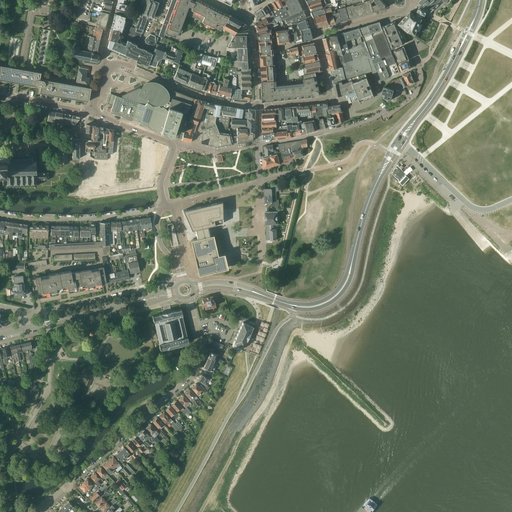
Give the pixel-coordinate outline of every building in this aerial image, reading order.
[(117,2),(116,8),(125,10),(126,7),(129,7),(130,3),(131,0),(125,0),(124,4),(117,2)] [(152,0),(142,0),(138,13),(140,14),(150,17),(152,18),(158,2),(152,0)] [(165,33),(176,0),(171,0),(158,36),(159,36),(163,38),(165,33)] [(189,0),(176,0),(165,33),(176,37),(188,4),(189,0)] [(189,0),(188,4),(192,7),(188,15),(221,31),(222,28),(223,28),(229,15),(222,12),(222,11),(210,5),(199,0),(189,0)] [(272,2),(268,5),(273,14),(276,18),(280,16),(282,20),(283,20),(286,18),(289,16),(292,15),(303,9),(298,0),(288,0),(283,3),(284,6),(280,8),(276,10),(272,2)] [(333,0),(326,2),(326,3),(310,7),(311,11),(324,7),(324,6),(326,5),(326,6),(332,5),(337,3),(336,1),(335,0),(333,0)] [(355,0),(345,3),(345,4),(349,18),(374,11),(370,0),(355,0)] [(386,5),(381,0),(370,0),(374,11),(385,8),(386,5)] [(434,0),(425,8),(427,10),(428,10),(428,11),(431,12),(440,4),(440,3),(441,2),(443,0),(445,3),(448,0),(434,0)] [(337,6),(341,21),(349,18),(345,4),(337,6)] [(312,12),(314,17),(326,14),(333,12),(331,7),(333,7),(332,5),(326,6),(327,7),(328,7),(328,8),(325,9),(325,8),(324,8),(312,12)] [(333,7),(331,7),(333,12),(333,16),(334,17),(336,22),(341,21),(337,6),(337,5),(333,7)] [(420,32),(423,24),(420,23),(422,19),(423,15),(425,16),(427,10),(425,8),(420,6),(418,9),(417,12),(415,16),(411,12),(410,11),(409,12),(405,17),(398,24),(399,24),(408,32),(414,34),(414,35),(415,35),(416,34),(417,31),(420,32)] [(257,22),(266,17),(270,15),(268,12),(264,15),(262,12),(261,9),(256,13),(257,21),(257,22)] [(303,9),(292,15),(289,16),(286,18),(283,20),(282,20),(278,22),(277,23),(278,25),(279,27),(285,25),(286,27),(307,18),(306,15),(303,9)] [(109,14),(106,13),(99,11),(96,24),(95,27),(105,29),(106,27),(107,22),(109,14)] [(123,29),(125,20),(126,17),(121,16),(121,15),(115,14),(113,20),(113,23),(112,23),(111,29),(120,32),(122,32),(123,29)] [(146,20),(148,21),(150,17),(140,14),(139,17),(135,28),(136,28),(135,32),(141,33),(146,20)] [(272,27),(276,26),(278,25),(277,23),(278,22),(276,18),(273,14),(270,15),(266,17),(257,22),(254,23),(257,28),(271,24),(271,27),(272,27)] [(326,14),(314,17),(314,18),(314,17),(314,18),(315,19),(315,21),(316,22),(318,27),(329,24),(327,18),(326,14)] [(229,15),(223,28),(234,34),(241,22),(238,20),(235,18),(233,17),(229,15)] [(329,24),(330,24),(336,22),(334,17),(333,16),(327,18),(329,24)] [(290,35),(290,36),(291,36),(293,35),(292,32),(310,28),(307,19),(289,27),(290,29),(290,35)] [(401,34),(395,21),(383,26),(392,48),(405,43),(406,40),(404,37),(402,34),(401,34)] [(245,28),(247,25),(241,22),(234,34),(234,35),(233,35),(227,47),(248,47),(248,41),(250,41),(248,29),(247,30),(245,28)] [(369,25),(371,33),(376,47),(381,58),(392,54),(387,42),(382,29),(382,30),(380,24),(380,22),(379,22),(377,23),(376,23),(374,24),(371,25),(369,25)] [(271,27),(271,24),(257,28),(257,29),(258,33),(272,29),(273,29),(272,27),(271,27)] [(369,25),(360,28),(374,64),(381,82),(387,79),(389,76),(383,60),(382,60),(381,58),(371,33),(369,25)] [(93,37),(97,38),(103,40),(103,39),(103,37),(105,30),(105,29),(95,27),(95,28),(93,37)] [(141,33),(135,32),(136,28),(135,28),(130,27),(128,35),(139,40),(141,33)] [(293,35),(291,36),(292,42),(294,42),(295,43),(313,39),(310,28),(292,32),(293,35)] [(345,32),(352,60),(346,62),(346,63),(347,66),(343,67),(341,67),(339,68),(330,70),(334,84),(337,83),(356,76),(366,74),(372,72),(377,85),(381,83),(381,82),(376,69),(374,64),(360,28),(345,32)] [(108,45),(108,48),(110,49),(125,55),(130,42),(127,40),(126,44),(118,41),(120,32),(111,29),(110,35),(109,38),(108,40),(110,40),(109,41),(108,45)] [(272,29),(258,33),(260,43),(273,42),(272,29)] [(290,35),(290,29),(277,31),(277,35),(275,35),(276,44),(291,42),(290,36),(290,35)] [(338,34),(346,62),(352,60),(345,32),(344,32),(343,33),(342,33),(340,34),(338,34)] [(155,36),(150,34),(145,38),(144,42),(143,44),(154,49),(158,38),(155,37),(155,36)] [(337,34),(331,36),(334,48),(335,48),(335,49),(334,49),(338,65),(343,64),(343,67),(347,66),(346,62),(338,34),(337,34)] [(90,36),(88,50),(99,52),(100,52),(100,51),(100,50),(100,49),(101,48),(101,46),(101,44),(103,40),(97,38),(93,37),(90,36)] [(323,39),(323,38),(323,39),(326,52),(334,49),(335,49),(335,48),(334,48),(331,36),(330,36),(330,37),(323,39)] [(131,42),(130,42),(125,55),(131,58),(134,59),(136,60),(136,62),(141,64),(147,67),(148,64),(154,49),(143,44),(142,48),(141,48),(139,47),(136,46),(137,44),(131,42)] [(163,55),(162,58),(170,60),(169,63),(171,63),(177,48),(176,48),(177,44),(174,42),(172,46),(170,52),(165,51),(163,55)] [(260,54),(261,56),(261,57),(274,54),(274,52),(274,49),(273,49),(273,42),(260,43),(260,50),(260,54)] [(154,49),(148,64),(156,67),(156,66),(158,67),(160,63),(162,58),(163,55),(165,51),(166,47),(156,43),(154,49)] [(305,63),(319,59),(318,53),(315,43),(302,45),(302,46),(304,54),(305,56),(303,56),(305,63)] [(96,62),(99,60),(100,57),(98,54),(94,53),(94,52),(79,50),(80,46),(75,46),(72,58),(83,59),(82,62),(86,63),(86,60),(96,62)] [(395,54),(396,54),(397,56),(406,53),(404,46),(403,46),(394,50),(394,51),(395,54)] [(249,60),(248,47),(227,47),(226,51),(231,51),(231,56),(226,56),(226,59),(230,60),(229,67),(229,68),(235,68),(235,72),(250,71),(250,70),(250,68),(249,60),(248,60),(249,60)] [(296,57),(296,56),(300,56),(298,47),(291,48),(287,49),(288,55),(289,59),(296,57)] [(184,51),(177,48),(171,63),(173,64),(173,62),(179,64),(184,51)] [(334,49),(326,52),(327,58),(328,58),(328,59),(329,62),(329,64),(329,65),(329,66),(330,68),(330,70),(339,68),(338,65),(334,49)] [(217,58),(206,56),(200,53),(197,62),(214,68),(217,58)] [(408,57),(406,53),(397,56),(398,59),(397,59),(398,63),(409,59),(408,58),(408,57)] [(261,56),(261,66),(275,65),(275,64),(273,65),(272,55),(274,55),(274,54),(261,57),(261,56)] [(393,56),(386,59),(389,66),(389,65),(395,63),(396,63),(393,56)] [(412,67),(410,63),(409,61),(399,64),(401,71),(411,68),(411,67),(412,67)] [(174,78),(173,79),(187,84),(192,73),(195,65),(196,63),(192,62),(190,69),(179,64),(176,72),(174,78)] [(300,71),(298,71),(299,72),(299,76),(301,75),(305,74),(304,71),(313,69),(321,66),(320,63),(306,67),(300,68),(300,71)] [(0,79),(12,82),(14,82),(13,85),(15,84),(17,83),(17,82),(38,86),(39,86),(41,86),(41,88),(40,93),(82,100),(89,102),(91,88),(90,88),(91,88),(87,87),(42,80),(40,79),(41,73),(19,69),(20,66),(16,68),(15,68),(0,65),(0,79)] [(192,73),(187,84),(195,88),(200,76),(199,76),(201,70),(201,69),(202,67),(195,65),(192,73)] [(262,81),(275,81),(276,80),(275,65),(261,66),(262,81)] [(90,68),(89,68),(79,66),(77,77),(76,83),(88,85),(89,78),(86,77),(87,72),(88,72),(89,72),(90,68)] [(313,69),(304,71),(305,74),(305,75),(306,74),(308,74),(313,73),(315,72),(316,73),(322,71),(321,66),(313,69)] [(235,68),(229,68),(228,74),(227,76),(228,76),(233,77),(235,77),(235,72),(235,68)] [(250,71),(235,72),(235,74),(235,77),(236,84),(236,89),(239,89),(241,89),(250,89),(251,89),(250,71)] [(404,87),(407,86),(414,83),(414,84),(414,83),(413,79),(412,76),(411,73),(410,72),(402,75),(403,76),(400,78),(402,83),(404,87)] [(200,76),(195,88),(201,90),(205,78),(203,77),(204,76),(203,76),(204,73),(203,73),(202,77),(200,76)] [(205,78),(201,90),(205,91),(206,91),(209,79),(210,79),(211,75),(204,73),(203,76),(204,76),(203,77),(205,78)] [(216,94),(222,96),(225,86),(226,87),(227,85),(228,79),(227,78),(228,76),(227,76),(228,74),(224,73),(223,78),(224,78),(223,82),(221,81),(220,84),(219,83),(216,94)] [(356,76),(334,84),(337,97),(340,96),(347,95),(349,102),(359,99),(360,101),(363,100),(364,102),(371,99),(370,97),(374,96),(371,87),(366,74),(356,76)] [(275,81),(262,81),(263,100),(262,100),(262,101),(263,102),(264,102),(264,101),(274,100),(275,100),(278,100),(279,100),(303,98),(305,97),(307,97),(308,97),(309,97),(312,97),(313,97),(314,96),(315,96),(316,96),(317,96),(318,95),(319,94),(319,93),(320,93),(320,92),(319,91),(319,89),(319,87),(318,86),(318,84),(318,83),(317,80),(316,77),(316,76),(305,78),(305,79),(304,79),(304,80),(304,85),(289,86),(288,85),(284,85),(284,87),(275,88),(275,81)] [(209,79),(206,91),(209,92),(211,93),(215,78),(213,78),(213,80),(210,79),(209,79)] [(190,110),(194,98),(193,98),(192,98),(175,91),(174,91),(173,94),(172,94),(169,94),(168,92),(167,90),(165,88),(163,86),(160,84),(158,83),(155,82),(153,81),(152,81),(150,81),(147,82),(145,83),(143,84),(142,86),(141,88),(140,87),(122,95),(122,96),(121,97),(116,96),(115,99),(114,99),(113,100),(113,101),(113,102),(113,103),(113,106),(110,112),(123,116),(124,117),(139,121),(140,121),(140,124),(140,125),(147,125),(151,129),(154,129),(155,130),(159,130),(161,130),(160,133),(169,136),(175,138),(178,138),(180,130),(181,130),(185,120),(187,114),(188,109),(190,110)] [(225,86),(222,96),(224,96),(227,97),(230,98),(230,97),(230,93),(231,89),(231,86),(230,86),(227,85),(227,86),(226,87),(225,86)] [(384,87),(381,96),(391,100),(394,90),(384,87)] [(230,93),(230,97),(241,99),(250,100),(250,89),(241,89),(239,89),(236,89),(236,90),(232,89),(231,89),(230,93)] [(193,111),(197,100),(194,98),(190,110),(188,109),(187,114),(192,116),(192,114),(190,113),(191,111),(193,111)] [(205,102),(197,100),(193,111),(192,114),(192,116),(199,119),(203,107),(205,102)] [(213,115),(215,105),(214,104),(215,104),(207,102),(205,102),(203,107),(206,108),(208,108),(206,114),(213,115)] [(316,105),(315,105),(318,117),(319,117),(319,118),(320,119),(321,118),(325,117),(324,115),(323,110),(323,105),(322,104),(320,104),(319,104),(318,104),(317,105),(316,105)] [(215,105),(213,115),(219,116),(219,115),(232,117),(237,118),(241,118),(241,117),(243,116),(244,113),(243,110),(243,109),(237,108),(220,106),(220,105),(215,105)] [(299,106),(297,106),(298,116),(306,116),(313,115),(312,105),(310,105),(308,105),(301,106),(300,106),(299,106)] [(315,105),(312,105),(313,115),(314,116),(314,117),(314,118),(314,120),(316,130),(321,129),(319,120),(319,119),(317,112),(315,105)] [(328,107),(327,107),(328,110),(329,113),(330,115),(336,113),(342,112),(340,105),(328,107)] [(278,108),(278,114),(279,119),(281,118),(281,121),(282,126),(287,126),(287,125),(287,121),(286,118),(286,111),(286,108),(286,107),(285,108),(278,108)] [(245,114),(245,118),(247,118),(248,118),(254,119),(254,117),(255,110),(248,109),(248,112),(245,112),(245,114)] [(49,111),(47,121),(54,122),(55,118),(55,112),(49,111)] [(344,121),(344,120),(343,116),(342,112),(336,113),(336,114),(337,116),(335,116),(334,117),(334,118),(335,119),(335,120),(335,122),(336,124),(340,123),(345,122),(345,121),(344,121)] [(67,114),(62,114),(62,118),(59,117),(59,118),(58,118),(58,119),(58,122),(66,124),(67,114)] [(72,115),(67,114),(66,124),(74,125),(77,122),(75,121),(75,122),(72,121),(73,116),(72,116),(72,115)] [(180,130),(178,138),(179,138),(181,138),(181,139),(182,139),(182,140),(184,141),(186,141),(188,142),(190,142),(191,142),(191,141),(192,135),(193,135),(194,134),(194,133),(194,132),(195,132),(195,131),(195,130),(196,129),(196,127),(197,125),(197,124),(199,119),(192,116),(187,114),(185,120),(181,130),(180,130)] [(232,118),(232,117),(219,115),(219,116),(214,116),(213,115),(206,114),(204,123),(203,125),(201,126),(203,133),(201,134),(199,144),(217,148),(233,144),(230,133),(229,128),(227,128),(229,118),(232,118)] [(319,117),(318,117),(319,119),(321,129),(328,126),(326,119),(325,117),(321,118),(320,119),(319,118),(319,117)] [(327,118),(327,119),(327,120),(328,123),(329,126),(332,125),(336,124),(335,122),(335,120),(335,119),(334,118),(334,117),(331,117),(329,118),(328,118),(327,118)] [(238,120),(231,119),(231,127),(237,128),(249,128),(249,125),(249,120),(247,120),(245,120),(238,120)] [(314,120),(299,123),(299,124),(300,129),(305,128),(306,133),(316,131),(316,130),(314,120)] [(293,125),(287,125),(287,126),(288,131),(288,132),(293,131),(293,136),(297,136),(296,130),(300,129),(299,124),(293,125)] [(96,126),(92,125),(92,129),(92,132),(92,134),(92,136),(92,137),(91,138),(91,139),(91,140),(91,143),(95,143),(94,148),(95,152),(94,159),(98,159),(101,159),(104,160),(107,160),(107,157),(107,155),(107,153),(105,153),(103,153),(103,150),(103,147),(103,145),(103,143),(103,140),(103,137),(102,137),(101,137),(100,136),(99,135),(100,131),(100,127),(96,126)] [(237,136),(233,136),(234,137),(234,142),(237,142),(237,143),(249,141),(253,140),(254,138),(254,135),(254,132),(254,131),(249,131),(249,128),(237,128),(237,136)] [(103,147),(103,153),(107,153),(112,154),(114,141),(115,130),(108,129),(107,134),(107,140),(106,140),(105,140),(105,142),(105,143),(106,143),(106,145),(106,147),(104,147),(103,147)] [(265,133),(262,133),(262,137),(262,140),(267,140),(272,139),(274,139),(275,139),(282,138),(288,138),(288,136),(288,135),(288,134),(288,133),(288,132),(288,131),(282,131),(277,132),(276,132),(275,132),(272,132),(269,133),(268,133),(265,133)] [(134,135),(131,143),(137,145),(140,137),(134,135)] [(140,137),(137,145),(142,147),(145,139),(140,137)] [(145,139),(142,147),(147,149),(148,148),(149,146),(150,143),(151,140),(145,138),(145,139)] [(70,145),(70,158),(79,159),(80,144),(80,139),(73,139),(72,139),(72,145),(70,145)] [(85,150),(85,152),(90,152),(90,151),(91,151),(92,152),(95,152),(94,148),(95,143),(91,143),(91,140),(86,140),(85,149),(85,150)] [(280,152),(277,153),(280,163),(284,162),(295,158),(294,156),(293,154),(293,153),(293,151),(292,150),(298,149),(303,147),(302,143),(302,140),(301,140),(278,144),(280,152)] [(157,143),(145,174),(146,174),(155,178),(168,147),(157,143)] [(269,145),(265,146),(265,151),(265,156),(269,155),(271,154),(272,154),(272,153),(272,151),(273,151),(274,151),(274,148),(273,145),(269,145)] [(298,149),(292,150),(293,151),(293,153),(293,154),(294,156),(295,158),(299,157),(304,155),(303,151),(303,147),(298,149)] [(67,163),(67,151),(59,151),(59,163),(67,163)] [(280,163),(277,153),(272,154),(271,154),(269,155),(269,156),(263,158),(264,166),(264,168),(281,163),(280,163)] [(164,212),(164,213),(164,214),(164,215),(168,232),(174,230),(173,225),(173,224),(173,223),(173,222),(173,221),(174,221),(174,220),(175,220),(176,219),(186,217),(187,220),(192,240),(191,240),(198,273),(230,266),(220,224),(223,223),(223,217),(235,215),(223,161),(221,154),(216,155),(216,157),(174,167),(172,173),(175,172),(183,204),(169,207),(168,207),(167,208),(166,208),(166,209),(165,210),(164,211),(164,212)] [(0,186),(33,186),(33,187),(34,187),(35,187),(36,186),(36,181),(48,181),(48,174),(36,174),(36,157),(30,157),(30,159),(0,159),(0,186)] [(395,172),(393,174),(400,181),(404,176),(397,170),(396,169),(394,171),(395,172)] [(146,174),(142,183),(154,181),(155,178),(146,174)] [(132,175),(127,176),(128,185),(136,184),(135,180),(133,180),(132,175)] [(105,185),(103,185),(103,189),(112,188),(112,187),(111,187),(110,179),(104,179),(104,180),(104,182),(105,185)] [(85,183),(85,189),(90,189),(90,191),(94,191),(94,183),(85,183)] [(271,188),(264,189),(265,196),(276,195),(276,185),(271,185),(271,188)] [(278,200),(276,200),(276,195),(265,196),(265,203),(272,203),(272,206),(277,206),(277,205),(279,205),(278,200)] [(266,224),(273,224),(278,224),(278,211),(265,212),(266,224)] [(152,227),(150,217),(140,219),(143,236),(143,238),(145,237),(143,231),(148,230),(148,227),(152,227)] [(97,227),(100,227),(100,231),(100,238),(100,241),(100,245),(101,245),(110,245),(109,234),(109,222),(100,222),(97,222),(97,227)] [(266,224),(266,240),(277,240),(276,229),(273,229),(273,224),(266,224)] [(135,250),(128,252),(129,255),(124,256),(126,263),(125,263),(127,270),(128,273),(140,271),(137,259),(137,256),(135,250)] [(124,264),(121,264),(122,271),(125,279),(129,278),(128,273),(127,270),(125,270),(124,264)] [(98,270),(91,271),(91,269),(71,272),(71,270),(48,274),(48,277),(41,278),(40,276),(35,277),(38,293),(43,292),(43,294),(57,292),(57,290),(68,287),(69,290),(88,286),(88,288),(103,285),(104,284),(104,283),(106,283),(105,275),(104,270),(103,267),(98,268),(98,270)] [(12,290),(11,290),(11,295),(25,295),(24,287),(25,287),(26,286),(26,284),(24,283),(23,283),(23,276),(13,277),(14,288),(13,288),(13,289),(12,289),(12,290)] [(202,299),(203,303),(204,303),(204,304),(205,309),(206,309),(210,307),(211,310),(216,309),(215,306),(214,301),(216,300),(215,296),(212,296),(202,298),(203,299),(202,299)] [(183,315),(182,309),(181,309),(175,310),(172,311),(161,313),(159,314),(152,316),(154,322),(159,343),(160,350),(161,350),(161,349),(167,348),(167,349),(170,348),(182,345),(182,344),(188,343),(189,343),(188,337),(187,337),(182,316),(183,315)] [(240,350),(242,346),(244,347),(253,327),(243,322),(232,346),(240,350)] [(213,345),(222,349),(224,345),(215,341),(213,345)] [(36,358),(33,357),(31,355),(31,353),(30,352),(30,350),(33,349),(32,346),(31,342),(26,343),(30,360),(29,360),(31,365),(30,367),(31,368),(32,368),(34,363),(35,360),(36,358)] [(30,360),(26,343),(21,344),(23,351),(25,351),(26,356),(25,356),(26,361),(29,360),(30,360)] [(10,346),(12,354),(14,353),(16,362),(18,361),(15,345),(10,346)] [(8,347),(2,348),(3,357),(4,358),(6,358),(6,356),(10,355),(8,347)] [(210,351),(208,357),(217,362),(219,363),(222,363),(222,362),(223,361),(218,359),(219,355),(210,351)] [(208,357),(203,367),(213,371),(217,362),(208,357)] [(83,384),(89,386),(94,374),(89,373),(88,372),(87,372),(83,384)] [(206,391),(209,387),(207,386),(208,384),(206,383),(207,381),(206,381),(208,378),(201,374),(198,380),(202,383),(201,384),(205,385),(203,388),(206,391)] [(34,383),(33,386),(28,385),(25,398),(29,399),(28,402),(29,402),(31,401),(32,401),(33,400),(34,400),(36,399),(37,398),(37,397),(38,395),(38,394),(38,393),(38,391),(38,389),(38,388),(37,388),(37,387),(36,386),(35,384),(34,383)] [(196,383),(191,388),(197,394),(198,396),(201,394),(199,392),(202,390),(204,393),(206,391),(203,388),(200,384),(199,386),(196,383)] [(15,386),(8,387),(10,397),(17,395),(16,390),(17,389),(16,386),(15,386)] [(187,392),(185,393),(191,400),(190,400),(193,403),(192,405),(195,409),(198,406),(194,401),(195,400),(197,398),(195,396),(190,389),(189,390),(188,389),(187,391),(187,392)] [(181,397),(178,399),(184,406),(185,407),(190,403),(189,401),(183,395),(182,396),(182,395),(181,396),(181,397)] [(184,409),(182,407),(180,404),(180,405),(176,401),(171,405),(177,411),(180,409),(181,411),(182,411),(184,409)] [(174,419),(178,415),(176,412),(170,406),(166,410),(171,416),(174,419)] [(159,416),(165,423),(167,424),(169,422),(172,420),(171,418),(170,418),(164,411),(162,413),(161,413),(159,415),(159,416)] [(154,420),(152,422),(155,425),(157,428),(159,430),(157,431),(159,432),(162,437),(164,435),(165,434),(163,430),(162,431),(161,430),(162,430),(161,429),(161,428),(160,427),(163,423),(160,420),(157,417),(157,418),(156,418),(154,419),(154,420)] [(159,432),(157,431),(156,430),(151,423),(150,424),(149,424),(148,425),(148,426),(145,428),(151,434),(152,436),(151,437),(156,443),(157,442),(159,440),(156,437),(157,437),(156,435),(159,432)] [(152,438),(144,429),(137,435),(143,442),(147,446),(149,445),(147,442),(145,442),(144,441),(148,438),(152,443),(153,441),(151,439),(152,438)] [(134,438),(132,440),(137,446),(138,448),(143,443),(142,442),(136,436),(135,436),(134,437),(134,438)] [(127,444),(125,446),(130,452),(132,453),(136,449),(135,448),(130,441),(129,442),(128,442),(127,443),(127,444)] [(124,447),(121,449),(128,457),(131,454),(129,453),(124,447)] [(118,452),(125,460),(128,457),(121,449),(118,452)] [(120,461),(122,462),(125,460),(118,452),(115,455),(120,461)] [(120,465),(113,456),(108,461),(115,469),(120,465)] [(113,471),(115,469),(108,461),(103,465),(110,474),(110,475),(114,472),(113,471)] [(125,465),(133,475),(135,473),(127,463),(125,465)] [(101,467),(96,471),(102,477),(103,478),(105,477),(108,475),(106,473),(101,467)] [(122,469),(128,476),(131,474),(124,467),(122,469)] [(97,486),(97,487),(98,486),(100,484),(97,481),(100,478),(95,472),(94,473),(93,474),(91,476),(95,482),(94,483),(97,486)] [(86,480),(84,482),(89,488),(90,489),(90,490),(91,489),(92,488),(91,487),(93,485),(88,479),(87,479),(86,479),(86,480)] [(115,483),(120,488),(122,490),(124,488),(125,487),(123,485),(121,482),(118,479),(117,481),(115,483)] [(90,490),(90,489),(89,488),(84,482),(81,484),(80,485),(79,486),(80,486),(78,488),(83,494),(86,490),(89,493),(91,491),(90,490)] [(99,506),(105,501),(103,499),(110,492),(108,489),(101,496),(102,497),(95,502),(96,503),(95,503),(97,505),(98,505),(99,506)] [(96,492),(90,498),(94,502),(100,496),(99,495),(100,493),(98,491),(96,492)] [(110,507),(116,501),(114,498),(108,504),(106,502),(100,507),(102,509),(101,509),(103,511),(109,506),(110,507)] [(110,507),(104,511),(113,511),(114,511),(112,509),(119,503),(119,502),(117,500),(116,501),(110,507)] [(66,511),(74,506),(69,501),(59,510),(60,511),(66,511)]
